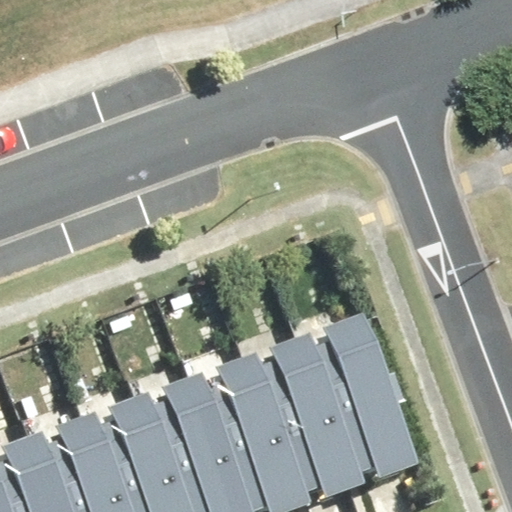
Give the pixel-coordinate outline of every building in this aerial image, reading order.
[(385,449),(334,314),(282,333),(333,468),(385,449)] [(333,468),(282,333),(230,352),(281,487),(333,468)] [(281,487),(230,352),(178,372),(228,507),(281,487)] [(214,511),(228,507),(178,372),(126,391),(170,511),(214,511)] [(170,511),(126,391),(74,410),(111,511),(170,511)] [(111,511),(74,410),(21,429),(52,511),(111,511)] [(52,511),(21,429),(0,437),(0,511),(52,511)]
